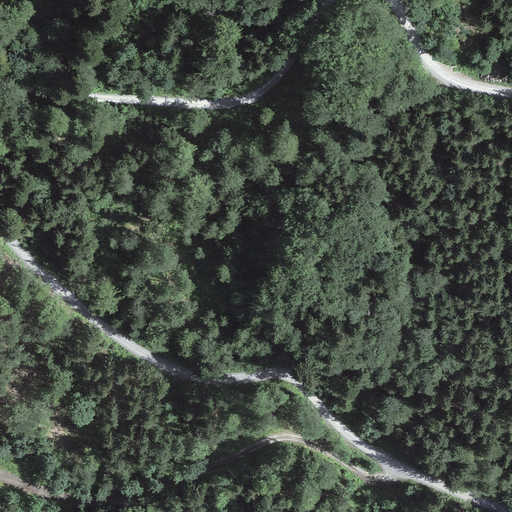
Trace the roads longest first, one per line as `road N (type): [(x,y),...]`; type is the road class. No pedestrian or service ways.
road 1 (track): [(0,227),(110,330),(148,354),(182,372),(278,371),(302,383),(364,446),(511,511)]
road 2 (track): [(0,476),(77,500),(129,495),(286,431),(372,481),(402,468)]
road 3 (track): [(327,0),(268,87),(229,102),(113,102),(59,91),(0,57)]
road 4 (track): [(511,94),(453,80),(429,61),(394,0)]
